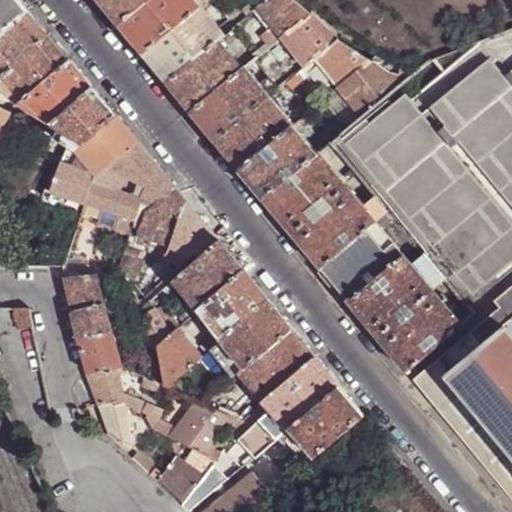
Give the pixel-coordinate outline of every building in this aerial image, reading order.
[(0,0),(0,36),(29,10),(20,0),(0,0)] [(98,0),(109,13),(121,27),(152,0),(98,0)] [(135,45),(144,56),(201,9),(194,0),(152,0),(121,27),(135,45)] [(194,0),(201,9),(211,0),(194,0)] [(258,10),(282,39),(311,15),(292,0),(270,0),(265,5),(258,10)] [(156,70),(168,85),(219,42),(225,38),(201,9),(144,56),(156,70)] [(0,80),(51,37),(39,22),(29,10),(0,36),(0,80)] [(282,39),(306,68),(315,61),(339,41),(311,15),(282,39)] [(340,292),(349,303),(405,256),(417,245),(426,256),(446,280),(472,312),(511,278),(511,29),(485,40),(418,97),(410,88),(398,98),(395,94),(363,120),(334,144),(354,169),(359,175),(377,197),(389,212),(321,269),(340,292)] [(59,47),(51,37),(0,80),(0,89),(18,107),(19,106),(71,61),(59,47)] [(240,38),(225,50),(239,66),(253,54),(240,38)] [(315,61),(339,89),(371,63),(339,41),(315,61)] [(182,101),(192,113),(243,71),(239,66),(225,50),(219,42),(168,85),(182,101)] [(275,45),(267,52),(274,59),(282,53),(275,45)] [(267,52),(258,59),(264,66),(274,59),(267,52)] [(378,53),(371,63),(390,75),(406,82),(408,69),(409,64),(392,63),(378,53)] [(80,73),(71,61),(19,106),(45,122),(50,124),(93,88),(80,73)] [(338,90),(362,119),(405,84),(406,82),(390,75),(371,63),(339,89),(338,90)] [(206,130),(216,142),(271,98),(247,68),(243,71),(192,113),(206,130)] [(102,99),(93,88),(50,124),(59,129),(53,138),(67,146),(75,150),(115,115),(102,99)] [(229,158),(240,171),(295,126),(271,98),(216,142),(229,158)] [(0,128),(9,114),(8,113),(0,108),(0,128)] [(115,115),(75,150),(67,146),(50,192),(86,204),(96,176),(138,142),(123,125),(115,115)] [(251,184),(264,200),(319,155),(295,126),(240,171),(251,184)] [(135,221),(142,200),(156,204),(175,188),(154,162),(138,142),(96,176),(86,204),(135,221)] [(279,218),(293,235),(349,188),(320,154),(319,155),(264,200),(279,218)] [(351,181),(359,175),(354,169),(346,176),(351,181)] [(187,203),(175,188),(156,204),(142,200),(135,221),(133,226),(141,230),(139,236),(170,247),(172,247),(194,255),(195,254),(214,237),(187,203)] [(309,255),(321,269),(389,212),(377,197),(364,207),(349,188),(293,235),(309,255)] [(141,230),(133,226),(127,247),(119,274),(132,283),(137,279),(146,253),(162,258),(170,247),(139,236),(141,230)] [(84,235),(76,232),(67,255),(63,267),(64,273),(77,272),(86,248),(80,246),(84,235)] [(217,239),(214,237),(195,254),(201,260),(219,243),(217,239)] [(229,255),(219,243),(201,260),(174,283),(197,312),(244,272),(229,255)] [(188,261),(194,255),(172,247),(170,254),(188,261)] [(16,268),(42,268),(42,255),(16,255),(16,265),(16,268)] [(63,267),(67,255),(42,255),(42,268),(63,267)] [(366,324),(378,338),(434,291),(413,265),(405,256),(349,303),(366,324)] [(413,265),(434,291),(446,280),(426,256),(425,257),(424,256),(413,265)] [(253,283),(244,272),(197,312),(221,341),(268,301),(253,283)] [(144,299),(154,290),(142,275),(137,279),(132,283),(144,299)] [(105,305),(97,276),(65,280),(68,296),(71,313),(105,305)] [(394,358),(407,373),(462,325),(434,291),(378,338),(394,358)] [(130,311),(140,304),(135,298),(126,300),(130,311)] [(221,341),(238,362),(228,371),(234,380),(235,378),(241,374),(292,330),(278,313),(268,301),(221,341)] [(160,347),(170,337),(164,328),(155,312),(151,304),(137,316),(151,347),(147,348),(148,356),(153,354),(161,353),(160,347)] [(123,369),(105,305),(71,313),(77,339),(83,360),(87,374),(98,406),(122,403),(122,402),(119,370),(123,369)] [(155,312),(164,328),(173,320),(165,306),(155,312)] [(27,309),(12,308),(16,330),(30,328),(27,309)] [(511,337),(504,328),(445,376),(447,378),(467,401),(511,456),(511,337)] [(300,340),(292,330),(241,374),(265,402),(316,359),(300,340)] [(201,358),(177,331),(170,337),(160,347),(161,353),(162,364),(165,387),(166,389),(201,358)] [(238,362),(221,341),(210,350),(228,371),(238,362)] [(206,355),(210,352),(206,346),(201,350),(206,355)] [(154,365),(162,364),(161,353),(153,354),(154,365)] [(265,402),(272,411),(238,440),(255,457),(259,455),(289,430),(340,388),(324,369),(316,359),(265,402)] [(259,407),(235,378),(234,380),(204,405),(243,421),(251,414),(259,407)] [(511,456),(467,401),(447,378),(425,395),(511,500),(511,456)] [(348,398),(340,388),(289,430),(313,459),(363,417),(348,398)] [(123,407),(132,413),(136,401),(122,402),(122,403),(123,407)] [(133,447),(123,407),(122,403),(98,406),(104,416),(112,432),(119,440),(128,449),(133,447)] [(243,421),(204,405),(198,403),(170,440),(193,451),(207,458),(230,426),(235,430),(243,421)] [(255,419),(251,414),(243,421),(245,423),(247,426),(255,419)] [(214,465),(216,462),(207,458),(193,451),(184,466),(203,480),(214,465)] [(132,460),(156,483),(158,481),(161,478),(136,455),(132,460)] [(184,504),(203,480),(184,466),(174,459),(161,478),(158,481),(184,504)] [(189,511),(228,480),(214,465),(203,480),(184,504),(182,507),(185,511),(189,511)] [(270,478),(262,484),(253,473),(207,511),(248,511),(278,488),(270,478)]
